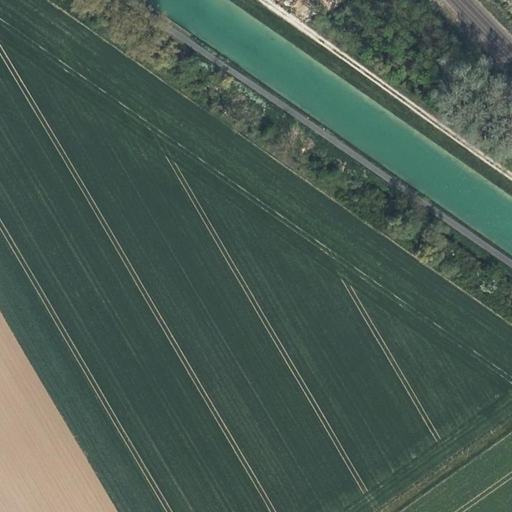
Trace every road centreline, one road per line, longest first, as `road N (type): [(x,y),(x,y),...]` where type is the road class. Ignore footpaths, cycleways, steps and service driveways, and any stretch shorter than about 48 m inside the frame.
road 1 (track): [(511,174),(261,0)]
road 2 (track): [(511,425),(390,511)]
